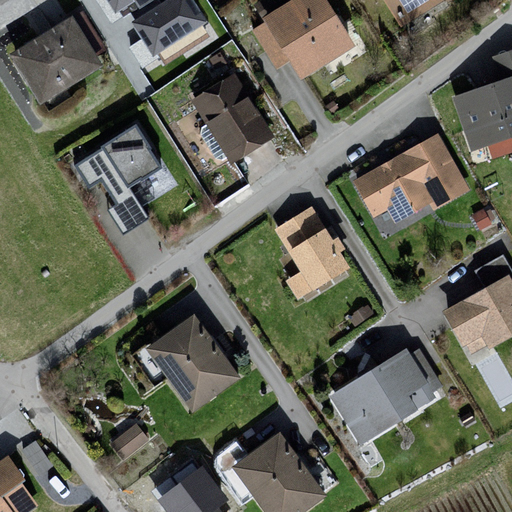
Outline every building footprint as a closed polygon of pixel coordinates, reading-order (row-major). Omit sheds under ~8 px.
[(106,0),(115,14),(137,0),(106,0)] [(193,0),(165,0),(132,21),(154,55),(207,21),(193,0)] [(320,0),(291,0),(260,20),(262,26),(249,31),(272,76),(287,66),(296,81),(351,50),(320,0)] [(376,0),(397,31),(452,0),(376,0)] [(66,18),(5,58),(36,109),(94,71),(66,18)] [(494,84),(451,101),(468,154),(511,139),(511,53),(488,61),(494,84)] [(229,77),(188,102),(228,166),(268,141),(229,77)] [(131,124),(63,168),(83,198),(98,187),(110,207),(97,213),(117,242),(151,224),(130,196),(162,176),(131,124)] [(467,189),(438,137),(358,182),(375,213),(389,206),(397,220),(432,200),(436,207),(467,189)] [(347,267),(313,211),(279,232),(304,272),(291,281),(300,296),(347,267)] [(511,333),(511,283),(509,278),(447,312),(464,343),(484,332),(491,345),(511,333)] [(190,318),(141,350),(188,418),(235,381),(190,318)] [(399,355),(324,401),(356,451),(433,404),(399,355)] [(147,440),(136,426),(113,444),(124,458),(147,440)] [(276,437),(227,468),(258,511),(310,511),(321,505),(276,437)] [(160,492),(204,459),(198,451),(154,484),(160,492)] [(0,511),(29,511),(35,508),(1,459),(0,460),(0,511)] [(225,500),(202,470),(162,500),(170,511),(220,511),(216,506),(225,500)]
